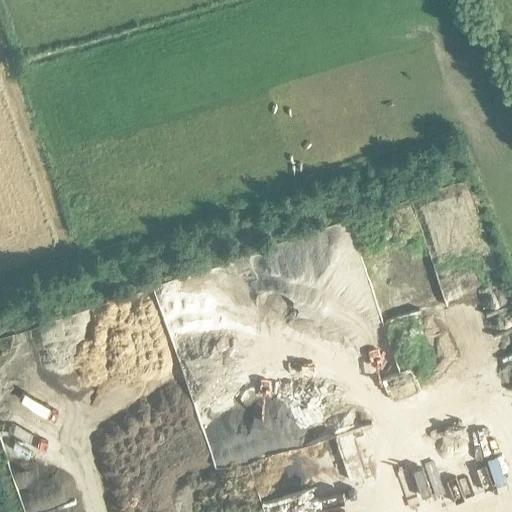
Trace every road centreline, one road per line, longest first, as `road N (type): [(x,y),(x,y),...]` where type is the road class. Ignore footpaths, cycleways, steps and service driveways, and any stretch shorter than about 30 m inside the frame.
road 1 (unknown): [(391,460),(385,425),(354,380),(327,361),(266,341)]
road 2 (unknown): [(391,460),(480,432),(511,451)]
